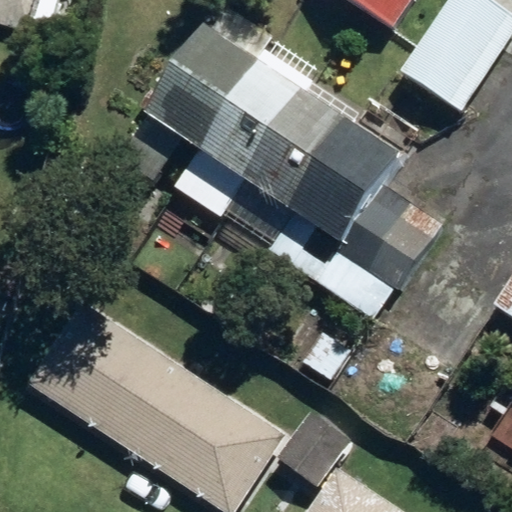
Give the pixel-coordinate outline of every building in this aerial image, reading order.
[(69,0),(0,0),(0,26),(62,38),(69,0)] [(365,0),(404,25),(419,0),(365,0)] [(468,113),(511,46),(511,18),(485,0),(458,0),(409,75),(468,113)] [(221,27),(162,115),(301,209),(273,252),(379,323),(400,291),(404,294),(449,227),(392,189),(412,156),(221,27)] [(161,115),(171,101),(152,87),(142,103),(161,115)] [(511,289),(501,306),(511,313),(511,289)] [(36,385),(226,511),(245,511),(293,440),(90,305),(36,385)] [(286,461),(325,488),(359,440),(321,412),(286,461)] [(316,511),(404,511),(343,472),(316,511)]
